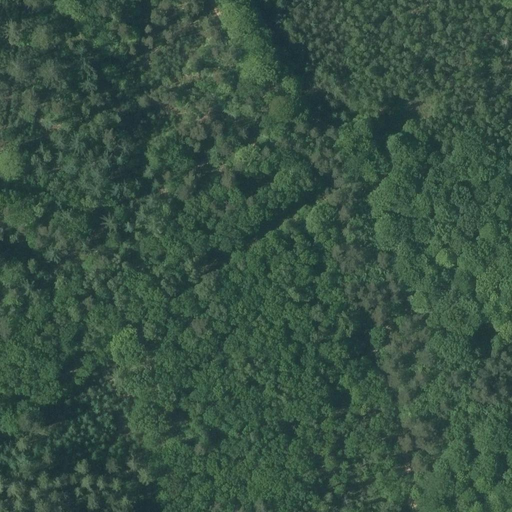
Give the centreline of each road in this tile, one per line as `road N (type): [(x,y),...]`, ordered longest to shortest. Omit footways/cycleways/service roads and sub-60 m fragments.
road 1 (track): [(0,428),(196,280),(178,217),(280,115)]
road 2 (track): [(415,511),(373,334),(411,299),(335,128)]
road 3 (track): [(136,324),(179,511)]
road 4 (track): [(511,165),(335,128)]
road 5 (track): [(280,115),(214,0)]
